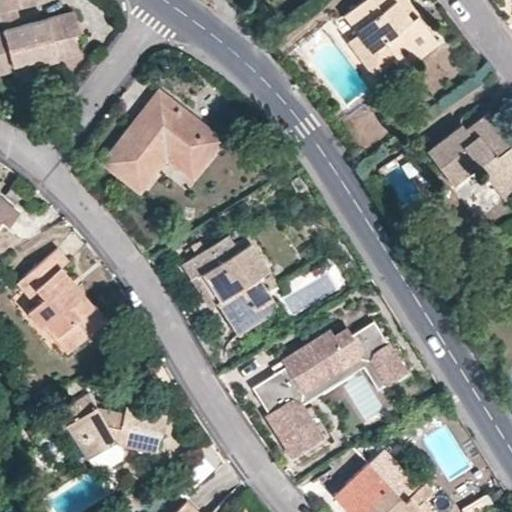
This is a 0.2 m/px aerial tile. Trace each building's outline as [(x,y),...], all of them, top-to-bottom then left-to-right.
[(0,0),(0,11),(15,8),(40,2),(39,0),(0,0)] [(407,16),(394,0),(362,0),(344,14),(359,33),(371,50),(382,42),(396,60),(402,68),(436,43),(412,11),(407,16)] [(403,0),(394,0),(407,16),(412,11),(408,5),(403,0)] [(19,25),(15,8),(0,11),(0,29),(0,30),(19,25)] [(72,12),(19,25),(0,30),(0,72),(10,70),(9,65),(28,60),(29,65),(77,54),(75,42),(73,36),(78,34),(72,12)] [(371,50),(359,33),(347,42),(374,76),(396,60),(382,42),(371,50)] [(31,73),(29,65),(28,60),(9,65),(10,70),(12,77),(31,73)] [(170,151),(198,171),(220,141),(156,91),(138,114),(100,163),(138,192),(162,160),(170,151)] [(494,188),(511,175),(511,174),(511,141),(497,122),(489,111),(465,130),(461,125),(426,150),(453,186),(478,167),(494,188)] [(190,182),(198,171),(170,151),(162,160),(190,182)] [(511,194),(511,176),(511,175),(494,188),(504,201),(511,194)] [(306,187),(299,176),(290,181),(297,192),(306,187)] [(0,221),(7,227),(17,214),(0,200),(0,221)] [(255,278),(265,271),(242,237),(231,244),(225,235),(178,264),(197,293),(207,307),(214,303),(236,337),(276,309),(255,278)] [(42,299),(33,306),(26,312),(39,328),(46,323),(68,349),(104,319),(91,304),(89,306),(75,288),(59,268),(65,262),(55,249),(14,283),(21,291),(29,284),(42,299)] [(21,291),(33,306),(42,299),(29,284),(21,291)] [(404,373),(372,321),(350,335),(346,328),(332,336),(328,330),(280,360),(284,366),(250,387),(266,412),(263,414),(290,457),(320,438),(299,403),(301,392),(356,358),(369,360),(384,385),(404,373)] [(74,420),(92,409),(94,407),(87,396),(68,408),(74,420)] [(94,407),(92,409),(113,441),(115,440),(122,412),(106,410),(94,407)] [(122,412),(115,440),(115,443),(154,454),(162,416),(142,411),(123,407),(122,412)] [(113,441),(92,409),(74,420),(64,425),(85,459),(113,441)] [(379,449),(367,436),(325,463),(355,495),(368,508),(363,511),(427,511),(420,503),(430,492),(422,484),(403,501),(392,491),(367,462),(379,449)] [(204,460),(183,471),(190,484),(211,473),(204,460)] [(498,509),(509,503),(500,488),(489,495),(498,509)] [(363,511),(368,508),(355,495),(346,504),(353,511),(363,511)] [(195,511),(185,502),(174,511),(195,511)]
